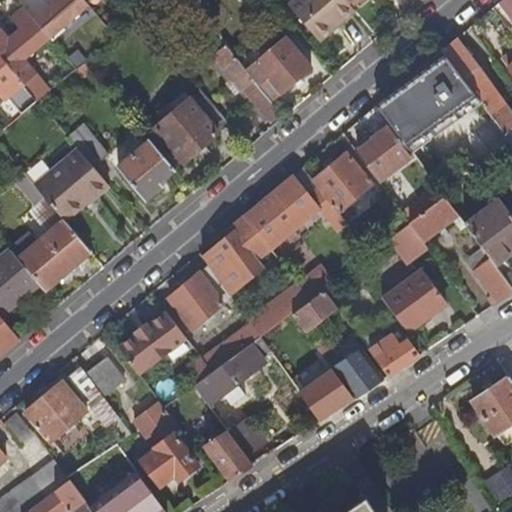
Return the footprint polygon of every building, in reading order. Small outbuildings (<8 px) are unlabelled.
[(56,0),(35,18),(51,37),(53,39),(66,29),(64,26),(90,4),(86,0),(56,0)] [(321,42),(356,11),(352,7),(346,0),(296,0),(290,5),(321,42)] [(511,0),(500,0),(499,1),(511,18),(511,0)] [(0,54),(38,100),(51,90),(25,58),(51,37),(35,18),(27,7),(12,20),(22,31),(10,41),(0,28),(0,54)] [(511,111),(457,36),(442,49),(505,132),(511,126),(511,111)] [(254,79),(272,100),(312,68),(286,37),(247,70),(250,73),(254,79)] [(241,90),(244,88),(254,79),(250,73),(247,70),(226,44),(213,55),(241,90)] [(467,153),(481,171),(511,147),(511,141),(508,136),(505,132),(442,49),(436,54),(428,61),(410,76),(433,107),(449,94),(461,109),(448,120),(444,122),(467,153)] [(511,49),(503,56),(511,68),(511,49)] [(38,100),(0,54),(0,89),(2,92),(4,90),(7,95),(0,100),(0,109),(11,123),(23,113),(38,100)] [(238,93),(241,90),(213,55),(209,58),(238,93)] [(410,76),(402,83),(424,113),(433,107),(410,76)] [(273,125),(285,115),(272,100),(254,79),(244,88),(273,125)] [(185,91),(169,104),(175,111),(191,98),(185,91)] [(219,132),(228,125),(200,91),(191,98),(219,132)] [(390,93),(377,104),(391,123),(404,113),(390,93)] [(183,162),(219,132),(191,98),(175,111),(169,104),(158,113),(164,121),(155,128),(183,162)] [(357,152),(378,180),(413,153),(409,147),(405,142),(404,141),(391,123),(386,126),(382,122),(372,130),(375,134),(372,136),(374,139),(357,152)] [(431,177),(467,153),(444,122),(409,147),(413,153),(431,177)] [(81,153),(94,168),(111,155),(88,129),(72,142),(81,153)] [(159,182),(174,170),(149,140),(117,166),(144,200),(161,185),(159,182)] [(347,151),(314,179),(338,211),(373,182),(347,151)] [(96,204),(113,190),(94,168),(81,153),(38,188),(45,197),(64,220),(67,223),(94,201),(96,204)] [(293,174),(319,209),(337,231),(348,223),(338,211),(314,179),(304,165),(293,174)] [(24,172),(14,180),(35,205),(45,197),(38,188),(24,172)] [(319,209),(293,174),(275,189),(223,233),(226,236),(202,256),(208,264),(225,287),(229,293),(262,266),(256,258),(319,209)] [(401,211),(410,223),(446,196),(437,184),(401,211)] [(416,231),(423,240),(453,218),(461,228),(467,224),(465,222),(446,196),(410,223),(416,231)] [(64,220),(45,197),(35,205),(29,210),(48,233),(64,220)] [(483,247),(497,266),(511,254),(511,213),(502,199),(470,223),(468,220),(465,222),(467,224),(479,241),(483,247)] [(30,232),(10,248),(11,250),(18,258),(39,284),(44,290),(91,252),(67,223),(64,220),(48,233),(38,241),(30,232)] [(406,263),(427,246),(423,240),(416,231),(410,223),(405,226),(388,240),(406,263)] [(467,249),(472,255),(483,247),(479,241),(467,249)] [(467,259),(499,303),(507,298),(511,294),(511,285),(497,266),(483,247),(472,255),(467,259)] [(0,315),(39,284),(18,258),(11,250),(0,259),(0,315)] [(225,287),(208,264),(168,297),(192,328),(223,302),(216,293),(225,287)] [(322,264),(298,282),(311,299),(322,291),(325,289),(335,282),(322,264)] [(325,289),(334,301),(368,277),(366,274),(358,264),(335,282),(325,289)] [(406,329),(409,333),(415,329),(429,318),(426,314),(446,299),(423,268),(384,297),(383,297),(406,329)] [(311,299),(298,282),(249,319),(250,321),(255,327),(260,335),(268,330),(292,312),(311,299)] [(216,293),(223,302),(231,296),(229,293),(225,287),(216,293)] [(305,330),(338,305),(334,301),(325,289),(322,291),(311,299),(292,312),(305,330)] [(118,347),(138,372),(186,337),(166,311),(148,324),(136,333),(118,347)] [(17,339),(18,338),(0,316),(0,353),(5,349),(17,339)] [(212,370),(224,362),(260,335),(255,327),(250,321),(202,358),(212,370)] [(134,331),(136,333),(148,324),(146,323),(134,331)] [(318,347),(324,356),(345,340),(339,331),(318,347)] [(373,354),(389,375),(406,363),(419,354),(408,339),(406,341),(403,337),(397,341),(393,335),(370,350),(373,354)] [(194,383),(209,403),(223,392),(237,382),(265,361),(264,359),(273,353),(264,340),(227,366),(224,362),(212,370),(199,380),(194,383)] [(333,368),(354,397),(372,386),(384,378),(363,348),(333,368)] [(187,364),(199,380),(212,370),(202,358),(200,354),(187,364)] [(85,372),(104,397),(126,380),(107,355),(85,372)] [(85,372),(80,365),(68,375),(107,424),(110,421),(115,427),(123,438),(131,432),(118,415),(104,397),(85,372)] [(300,391),(320,420),(335,410),(347,402),(354,397),(333,368),(324,374),(300,391)] [(495,434),(511,422),(511,380),(509,376),(472,400),(495,434)] [(86,412),(61,381),(26,410),(51,441),(86,412)] [(237,382),(223,392),(231,404),(245,393),(237,382)] [(174,431),(180,426),(165,405),(164,406),(158,399),(134,418),(155,448),(141,459),(156,480),(157,479),(161,484),(175,474),(179,480),(199,465),(174,431)] [(32,431),(18,412),(5,420),(20,440),(32,431)] [(247,416),(228,430),(246,455),(266,442),(247,416)] [(123,438),(115,427),(108,432),(116,443),(123,438)] [(206,445),(230,480),(238,475),(253,465),(246,455),(228,430),(206,445)] [(0,511),(24,511),(69,479),(54,459),(0,499),(0,511)] [(511,495),(511,469),(510,466),(485,483),(499,504),(511,495)] [(24,511),(60,511),(68,506),(71,511),(93,511),(69,479),(24,511)] [(375,511),(367,499),(346,511),(375,511)]
